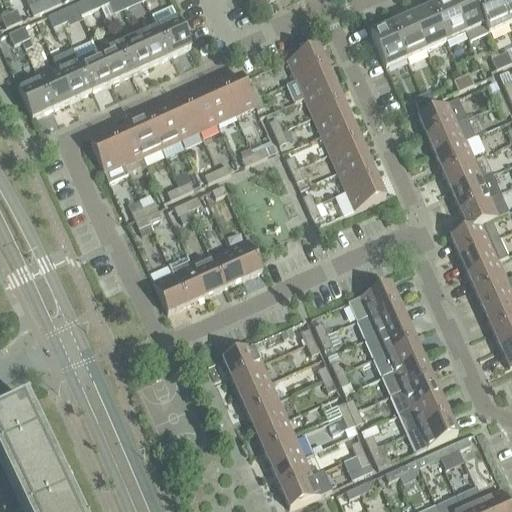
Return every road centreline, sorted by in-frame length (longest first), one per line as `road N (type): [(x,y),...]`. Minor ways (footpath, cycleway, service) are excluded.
road 1 (residential): [(159,346),(60,139),(215,70),(225,51)]
road 2 (residential): [(159,346),(410,236)]
road 3 (residential): [(505,419),(488,414),(410,236)]
road 4 (residential): [(408,200),(330,18)]
road 5 (tertiary): [(136,511),(67,343)]
road 6 (tertiary): [(67,343),(0,211)]
